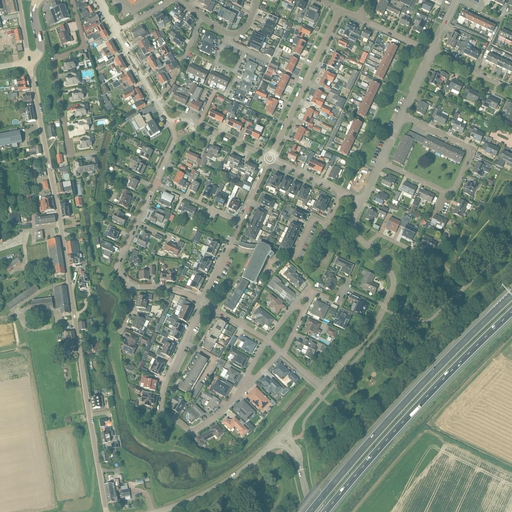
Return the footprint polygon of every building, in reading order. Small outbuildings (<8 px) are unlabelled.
[(14,0),(0,0),(0,10),(1,10),(3,10),(4,16),(17,13),(14,0)] [(70,19),(65,5),(60,7),(57,0),(56,0),(51,2),(52,7),(51,7),(50,9),(51,11),(50,11),(54,25),(70,19)] [(77,6),(79,12),(88,7),(85,2),(88,0),(87,0),(79,0),(82,3),(77,6)] [(111,0),(122,18),(134,11),(133,10),(134,9),(135,11),(150,2),(148,0),(129,0),(132,4),(130,5),(127,0),(111,0)] [(210,1),(208,0),(202,0),(201,4),(204,6),(203,9),(210,12),(212,8),(209,7),(212,1),(210,1)] [(244,3),(237,0),(233,0),(232,3),(237,6),(242,8),(243,6),(242,6),(243,3),(244,3)] [(284,0),(283,3),(288,5),(287,8),(292,11),(295,5),(292,4),(293,0),(284,0)] [(389,3),(386,2),(381,0),(375,13),(383,16),(386,10),(399,16),(404,5),(398,2),(396,6),(393,5),(392,7),(388,4),(389,3)] [(432,6),(428,4),(425,3),(426,0),(427,1),(427,0),(426,0),(418,0),(422,2),(421,5),(424,6),(422,10),(429,13),(432,6)] [(300,1),(298,6),(297,8),(295,12),(297,13),(299,9),(303,11),(306,4),(300,1)] [(173,17),(174,17),(180,21),(184,16),(182,14),(183,11),(177,6),(172,12),(171,12),(170,13),(170,15),(173,17)] [(306,13),(304,16),(303,19),(315,25),(319,14),(317,13),(319,10),(311,6),(309,12),(308,14),(306,13)] [(409,10),(410,8),(405,6),(405,7),(404,7),(402,13),(405,15),(407,10),(408,11),(409,10)] [(89,15),(86,9),(79,12),(83,19),(89,15)] [(222,21),(226,11),(221,9),(217,18),(219,19),(219,18),(222,20),(222,21)] [(224,21),(227,22),(231,13),(232,11),(230,10),(229,12),(226,11),(222,21),(223,22),(224,21)] [(460,17),(465,20),(468,14),(463,11),(460,17)] [(417,20),(415,25),(413,30),(414,29),(417,31),(416,32),(420,33),(425,23),(424,23),(426,20),(426,21),(428,16),(423,14),(418,12),(417,14),(414,19),(417,20)] [(154,18),(156,22),(158,24),(162,22),(165,25),(169,22),(168,20),(166,16),(163,17),(161,13),(154,18)] [(227,22),(226,23),(228,24),(229,23),(232,24),(233,23),(235,24),(236,20),(235,19),(236,16),(231,13),(227,22)] [(474,16),(468,14),(465,20),(471,22),(474,16)] [(88,24),(83,26),(85,32),(88,31),(88,30),(98,25),(96,22),(99,20),(96,15),(92,17),(90,18),(92,21),(88,24)] [(276,25),(278,20),(269,15),(268,17),(269,17),(267,21),(266,20),(276,25)] [(403,18),(402,19),(400,24),(405,26),(405,25),(408,27),(411,22),(409,21),(410,17),(407,15),(405,19),(403,18)] [(183,26),(185,23),(190,27),(192,25),(191,24),(194,20),(189,16),(186,19),(184,17),(180,23),(183,26)] [(471,22),(476,25),(479,19),(474,16),(471,22)] [(485,22),(479,19),(476,25),(482,28),(485,22)] [(277,28),(275,27),(276,25),(266,20),(265,22),(267,22),(265,25),(264,25),(274,30),(276,30),(277,28)] [(482,28),(487,30),(490,24),(485,22),(482,28)] [(356,34),(356,33),(358,29),(356,28),(356,27),(348,24),(345,31),(343,35),(348,37),(350,32),(356,34)] [(487,30),(490,31),(489,33),(492,35),(493,33),(495,34),(498,28),(490,24),(487,30)] [(63,34),(58,35),(60,39),(61,39),(63,45),(62,45),(62,46),(67,44),(71,42),(70,38),(68,34),(69,33),(66,25),(60,27),(61,31),(63,34)] [(263,31),(272,35),(274,30),(264,25),(263,27),(264,27),(263,30),(263,31)] [(98,32),(95,34),(92,35),(94,38),(105,31),(102,26),(97,29),(98,32)] [(143,39),(147,36),(149,35),(147,31),(145,32),(141,26),(131,32),(135,39),(141,36),(143,39)] [(295,31),(294,35),(297,36),(302,39),(304,35),(302,34),(303,33),(309,36),(311,31),(304,28),(301,27),(299,33),(295,31)] [(504,43),(505,40),(508,33),(502,30),(502,31),(499,29),(492,45),(495,47),(498,40),(504,43)] [(20,30),(11,31),(12,36),(15,35),(15,38),(16,43),(22,42),(20,30)] [(174,30),(170,35),(175,39),(173,42),(176,45),(180,48),(184,42),(182,40),(177,37),(179,34),(175,31),(174,30)] [(260,36),(266,38),(269,40),(272,35),(263,31),(263,30),(262,30),(261,32),(262,32),(261,35),(260,36)] [(105,31),(94,38),(96,41),(98,40),(102,38),(103,40),(109,37),(105,31)] [(152,34),(156,41),(161,38),(158,31),(152,34)] [(204,36),(216,42),(217,40),(215,39),(216,36),(206,31),(204,36)] [(359,36),(358,38),(357,40),(362,42),(364,38),(368,40),(371,34),(364,31),(361,37),(359,36)] [(263,43),(266,38),(260,36),(261,35),(253,32),(251,37),(263,43)] [(459,36),(457,35),(452,33),(449,40),(463,46),(464,44),(457,40),(459,36)] [(470,57),(474,50),(473,50),(474,48),(471,47),(470,49),(467,47),(469,43),(472,36),(469,35),(467,38),(466,42),(466,41),(464,44),(463,46),(461,51),(464,52),(463,54),(470,57)] [(202,41),(214,46),(212,45),(214,42),(215,43),(216,42),(204,36),(202,41)] [(249,42),(261,48),(263,43),(251,37),(249,42)] [(156,41),(159,46),(158,46),(160,50),(166,46),(162,38),(156,41)] [(142,42),(138,44),(141,50),(147,47),(150,45),(149,42),(147,39),(144,41),(142,42)] [(301,41),(300,40),(297,47),(303,50),(306,43),(301,41)] [(338,45),(343,47),(346,48),(351,50),(354,43),(349,40),(347,43),(340,40),(338,45)] [(461,51),(463,46),(449,40),(446,46),(453,49),(455,46),(459,48),(457,51),(460,52),(461,51)] [(101,51),(100,51),(102,54),(103,54),(105,52),(106,52),(109,51),(109,50),(114,47),(111,41),(107,44),(105,45),(107,47),(102,50),(101,51)] [(202,46),(214,52),(214,50),(213,49),(214,46),(202,41),(204,42),(202,46)] [(247,47),(259,53),(261,48),(249,42),(247,47)] [(387,50),(395,53),(398,48),(390,44),(387,50)] [(147,47),(141,50),(145,56),(150,53),(154,51),(151,45),(147,47)] [(167,46),(161,49),(163,52),(162,53),(163,55),(164,54),(164,55),(165,57),(171,53),(167,46)] [(214,52),(202,46),(200,51),(210,55),(211,52),(213,53),(214,52)] [(485,61),(491,64),(494,57),(489,54),(489,53),(491,54),(493,51),(496,53),(497,50),(494,48),(494,49),(492,48),(489,46),(487,51),(483,58),(486,59),(485,61)] [(105,52),(103,54),(105,57),(106,56),(107,55),(110,53),(112,56),(113,55),(118,53),(114,47),(109,50),(109,51),(106,52),(105,52)] [(300,56),(303,50),(297,47),(294,53),(300,56)] [(278,49),(273,58),(279,60),(282,61),(285,63),(288,65),(289,64),(295,67),(298,61),(292,58),(290,62),(286,60),(285,60),(280,57),(283,51),(278,49)] [(361,62),(361,63),(360,63),(363,64),(369,52),(364,50),(363,52),(365,53),(361,62)] [(385,55),(393,59),(395,53),(387,50),(385,55)] [(477,57),(481,59),(484,52),(481,50),(480,53),(474,50),(470,57),(476,60),(477,57)] [(88,53),(83,54),(85,62),(89,60),(91,59),(89,53),(88,53)] [(345,58),(340,56),(334,54),(331,60),(337,63),(339,58),(343,60),(345,58)] [(382,61),(390,64),(393,59),(385,55),(382,61)] [(120,57),(116,60),(115,60),(118,66),(123,63),(120,57)] [(152,57),(151,58),(147,60),(150,66),(155,63),(152,57)] [(491,64),(497,66),(500,59),(494,57),(491,64)] [(351,60),(351,59),(348,58),(347,60),(347,61),(348,61),(350,62),(353,64),(359,66),(362,67),(363,65),(351,60)] [(76,68),(75,65),(75,64),(78,63),(77,59),(69,60),(69,62),(64,63),(65,66),(64,66),(63,67),(62,68),(62,69),(62,70),(63,71),(64,71),(72,70),(72,69),(76,68)] [(155,63),(150,66),(153,71),(158,69),(158,68),(162,67),(160,63),(163,61),(162,59),(158,61),(155,63)] [(497,66),(503,69),(506,62),(500,59),(497,66)] [(337,63),(331,60),(328,66),(334,69),(338,72),(340,69),(341,65),(337,63)] [(179,67),(176,61),(165,68),(168,73),(174,70),(179,67)] [(244,63),(244,65),(255,70),(258,65),(248,61),(246,64),(244,63)] [(380,66),(388,69),(390,64),(382,61),(380,66)] [(271,62),(269,66),(277,70),(279,65),(271,62)] [(511,65),(506,62),(503,69),(508,72),(511,65)] [(118,66),(115,68),(112,70),(110,72),(112,75),(114,74),(114,73),(116,71),(119,69),(121,72),(127,69),(123,63),(118,66)] [(292,74),(295,67),(289,64),(288,65),(285,71),(292,74)] [(191,65),(189,69),(187,72),(191,74),(189,78),(191,79),(197,67),(191,65)] [(255,70),(244,65),(243,66),(245,67),(243,70),(245,71),(255,76),(255,75),(253,74),(255,70)] [(377,71),(385,75),(388,69),(380,66),(377,71)] [(197,67),(191,79),(193,75),(197,77),(195,80),(197,81),(202,70),(197,67)] [(164,76),(168,73),(165,68),(162,69),(157,72),(160,77),(158,79),(162,85),(167,82),(164,76)] [(202,70),(197,81),(198,79),(199,78),(202,80),(201,83),(203,84),(208,73),(202,70)] [(242,73),(241,75),(253,80),(255,76),(245,71),(244,74),(242,73)] [(359,73),(354,71),(349,80),(355,82),(359,73)] [(385,75),(377,71),(375,77),(382,80),(385,75)] [(77,78),(80,78),(79,72),(72,73),(73,77),(67,78),(67,81),(66,82),(65,82),(64,83),(64,84),(65,85),(66,86),(67,86),(74,85),(74,84),(78,83),(77,78)] [(209,87),(211,88),(218,74),(212,72),(208,80),(212,81),(209,87)] [(325,72),(323,78),(328,81),(330,77),(335,79),(336,76),(331,74),(331,75),(325,72)] [(442,77),(446,79),(448,75),(439,72),(438,75),(434,73),(431,78),(432,79),(430,83),(429,83),(432,85),(437,87),(442,77)] [(117,84),(116,84),(118,87),(124,84),(127,82),(132,79),(129,73),(125,76),(124,76),(120,78),(122,81),(117,84)] [(224,77),(218,74),(211,88),(212,88),(214,83),(218,84),(216,88),(218,89),(224,77)] [(253,80),(241,75),(240,76),(242,77),(241,80),(243,81),(253,86),(253,85),(251,85),(253,80)] [(275,76),(274,79),(287,85),(290,78),(283,75),(282,79),(277,77),(277,78),(275,76)] [(229,80),(224,77),(218,89),(220,85),(224,87),(222,90),(224,91),(229,80)] [(328,81),(323,78),(320,85),(325,87),(325,88),(329,90),(331,87),(327,85),(328,81)] [(130,88),(136,85),(132,79),(127,82),(130,88)] [(283,91),(287,85),(274,79),(273,81),(279,84),(277,88),(283,91)] [(349,80),(346,87),(341,85),(340,87),(350,92),(355,82),(349,80)] [(447,82),(445,86),(443,92),(447,94),(448,91),(451,92),(452,89),(459,93),(463,85),(463,84),(462,85),(458,83),(458,82),(453,80),(451,84),(447,82)] [(239,83),(239,85),(250,90),(253,86),(243,81),(241,84),(239,83)] [(372,82),(370,88),(377,91),(380,86),(372,82)] [(105,84),(100,87),(102,96),(110,92),(105,84)] [(197,86),(193,84),(188,94),(193,96),(197,87),(197,86)] [(240,87),(238,90),(248,95),(250,90),(239,85),(238,86),(240,87)] [(271,85),(269,88),(276,92),(274,95),(280,98),(283,91),(277,88),(274,87),(271,85)] [(174,101),(180,103),(184,93),(179,91),(180,89),(174,86),(173,88),(170,92),(177,95),(174,101)] [(197,87),(193,96),(191,99),(194,100),(192,102),(190,108),(198,112),(202,104),(198,101),(203,90),(197,87)] [(467,87),(463,96),(461,100),(466,101),(467,99),(476,103),(480,95),(479,96),(475,94),(475,93),(470,90),(471,89),(467,87)] [(83,94),(86,93),(85,88),(78,89),(78,92),(72,93),(73,97),(72,97),(71,97),(70,98),(70,99),(70,100),(71,101),(72,101),(80,100),(80,99),(84,99),(83,94)] [(375,97),(377,91),(370,88),(367,93),(375,97)] [(126,93),(123,95),(122,96),(125,100),(131,97),(132,99),(141,94),(138,89),(135,91),(133,89),(126,93)] [(233,93),(244,99),(247,94),(248,95),(238,90),(237,89),(235,92),(233,91),(233,93)] [(267,95),(257,90),(256,94),(266,99),(267,95)] [(326,97),(327,95),(323,93),(322,93),(317,91),(314,97),(320,100),(322,95),(326,97)] [(184,93),(180,103),(185,106),(187,101),(188,100),(187,99),(189,95),(184,93)] [(232,99),(237,101),(242,103),(244,99),(233,93),(232,95),(234,95),(232,99)] [(372,102),(375,97),(367,93),(366,96),(363,94),(363,96),(357,94),(358,93),(357,93),(356,95),(362,97),(365,99),(372,102)] [(141,94),(132,99),(133,100),(134,103),(135,103),(135,104),(134,105),(138,111),(139,110),(146,106),(145,106),(144,103),(143,104),(141,101),(143,100),(144,100),(141,94)] [(26,103),(32,102),(31,95),(23,96),(24,100),(21,100),(22,104),(24,103),(25,105),(26,104),(27,104),(26,103)] [(314,97),(311,103),(317,106),(318,103),(328,108),(329,104),(320,100),(314,97)] [(497,107),(497,106),(497,105),(499,102),(499,101),(498,102),(494,100),(494,99),(489,97),(487,101),(484,99),(481,105),(488,108),(489,107),(495,110),(497,107)] [(338,102),(336,107),(342,109),(346,101),(340,98),(338,102)] [(362,104),(370,107),(372,102),(365,99),(362,104)] [(269,106),(275,109),(278,103),(272,100),(269,106)] [(423,116),(428,106),(430,107),(432,104),(426,101),(424,104),(420,102),(418,107),(418,108),(416,112),(415,112),(423,116)] [(114,109),(112,105),(110,102),(104,105),(107,113),(114,109)] [(29,122),(31,122),(36,121),(32,103),(27,104),(26,104),(26,110),(23,110),(24,114),(27,113),(28,116),(25,116),(26,120),(29,119),(29,122)] [(86,109),(89,109),(88,103),(81,105),(81,108),(75,109),(76,112),(74,113),(73,113),(73,114),(73,115),(73,116),(74,117),(75,117),(83,116),(83,115),(87,114),(86,109)] [(367,113),(370,107),(362,104),(360,109),(367,113)] [(213,106),(211,111),(208,117),(215,120),(218,114),(214,112),(216,107),(213,106)] [(266,113),(268,114),(272,116),(275,109),(269,106),(266,113)] [(305,115),(311,118),(313,114),(318,116),(319,113),(314,111),(314,112),(308,109),(305,115)] [(365,118),(367,113),(360,109),(357,115),(365,118)] [(432,117),(435,118),(434,121),(439,123),(440,122),(444,125),(443,125),(444,125),(448,117),(441,114),(442,112),(439,110),(436,109),(432,117)] [(146,111),(132,119),(137,128),(143,124),(151,138),(155,136),(160,133),(153,122),(153,121),(151,122),(146,111)] [(218,114),(215,120),(222,123),(225,118),(225,117),(227,112),(224,111),(222,116),(218,114)] [(455,113),(452,119),(450,124),(454,126),(452,129),(457,132),(458,131),(462,133),(462,134),(464,129),(466,126),(456,121),(459,115),(455,113)] [(229,120),(229,121),(227,125),(233,128),(236,122),(232,120),(235,116),(232,114),(229,120)] [(308,125),(312,127),(314,124),(309,122),(311,118),(305,115),(302,122),(308,124),(308,125)] [(85,131),(89,130),(88,125),(91,125),(90,119),(83,120),(84,123),(78,125),(78,128),(77,128),(76,129),(75,130),(75,131),(76,132),(77,133),(78,133),(86,131),(85,131)] [(236,122),(233,128),(240,132),(243,126),(245,121),(243,119),(240,124),(236,122)] [(353,125),(360,129),(363,123),(355,120),(353,125)] [(53,123),(52,123),(47,124),(50,139),(56,138),(53,123)] [(253,124),(250,123),(247,128),(245,134),(252,137),(254,131),(251,129),(253,124)] [(332,128),(322,124),(321,126),(330,129),(326,136),(328,137),(332,128)] [(360,129),(353,125),(350,131),(357,134),(360,129)] [(254,131),(252,137),(258,140),(261,134),(263,129),(261,128),(257,126),(254,131)] [(472,134),(470,138),(475,140),(476,139),(480,141),(480,142),(484,134),(477,131),(478,129),(471,126),(468,132),(472,134)] [(309,134),(310,132),(305,130),(300,128),(297,134),(302,137),(304,132),(309,134)] [(350,131),(348,134),(347,136),(355,140),(357,134),(350,131)] [(20,132),(15,133),(0,135),(0,147),(22,144),(20,132)] [(302,137),(297,134),(294,140),(299,143),(304,145),(305,142),(301,140),(302,137)] [(94,141),(93,135),(86,136),(87,140),(80,141),(81,144),(80,144),(79,145),(78,146),(78,147),(79,148),(80,149),(81,149),(88,148),(88,147),(92,146),(91,141),(94,141)] [(355,140),(347,136),(345,142),(352,145),(355,140)] [(401,142),(411,147),(414,140),(412,140),(409,138),(406,137),(404,136),(405,137),(403,140),(402,139),(401,142)] [(429,149),(434,139),(431,138),(430,139),(427,137),(428,136),(427,136),(426,139),(423,145),(423,146),(429,149)] [(434,139),(429,149),(435,152),(440,142),(439,143),(436,142),(437,140),(434,139)] [(485,153),(495,157),(499,149),(498,150),(494,148),(494,147),(490,145),(490,143),(486,141),(482,149),(486,151),(485,153)] [(350,151),(352,145),(345,142),(342,147),(350,151)] [(401,142),(400,145),(401,146),(399,149),(398,148),(408,153),(411,147),(401,142)] [(440,142),(435,152),(441,155),(446,145),(443,143),(443,145),(439,143),(440,142)] [(141,157),(144,158),(149,160),(153,152),(148,150),(149,147),(145,145),(141,143),(139,148),(143,150),(141,157)] [(298,147),(294,145),(291,153),(290,153),(288,158),(295,162),(297,156),(295,155),(298,147)] [(446,145),(441,155),(448,158),(452,148),(452,149),(448,147),(449,146),(446,145)] [(30,156),(35,155),(37,154),(37,156),(42,155),(40,147),(36,148),(29,149),(30,156)] [(202,158),(200,163),(199,166),(203,168),(207,160),(210,162),(212,157),(217,160),(218,159),(220,155),(221,156),(221,155),(218,154),(219,153),(218,153),(219,150),(212,147),(206,160),(202,158)] [(350,151),(342,147),(339,153),(347,156),(350,151)] [(405,159),(408,153),(398,148),(399,149),(398,152),(397,152),(395,154),(405,159)] [(454,160),(458,151),(455,149),(455,150),(452,149),(452,148),(448,158),(454,160)] [(458,151),(454,160),(460,163),(465,154),(464,153),(464,155),(461,153),(461,152),(458,151)] [(184,161),(187,162),(186,165),(188,166),(193,155),(188,152),(185,158),(184,161)] [(498,162),(497,166),(502,168),(505,162),(511,165),(511,156),(511,155),(506,153),(505,153),(503,152),(498,162)] [(402,165),(404,162),(405,159),(395,154),(394,157),(395,158),(393,161),(392,160),(392,161),(402,165)] [(188,166),(190,167),(191,168),(193,165),(192,164),(193,161),(196,163),(199,158),(193,155),(188,166)] [(224,164),(231,168),(236,158),(234,157),(235,156),(232,155),(232,156),(231,155),(228,162),(225,161),(224,164)] [(301,156),(299,161),(305,164),(307,159),(301,156)] [(76,169),(73,169),(74,176),(75,177),(76,177),(77,177),(79,177),(79,176),(79,175),(79,171),(82,171),(82,173),(92,171),(92,168),(97,167),(97,163),(98,163),(97,157),(92,158),(93,163),(84,165),(82,165),(81,162),(75,163),(76,169)] [(130,164),(133,165),(135,166),(132,171),(142,175),(145,167),(140,165),(141,162),(133,158),(130,164)] [(234,169),(239,171),(242,165),(243,163),(241,161),(241,160),(236,158),(231,168),(234,169)] [(311,160),(310,163),(308,168),(314,171),(318,163),(311,160)] [(491,166),(485,163),(481,161),(479,164),(477,163),(474,168),(475,168),(473,173),(472,172),(472,173),(480,176),(483,171),(488,174),(490,170),(491,166)] [(245,166),(242,165),(239,171),(247,175),(252,165),(247,163),(245,166)] [(318,163),(314,171),(321,174),(324,166),(318,163)] [(248,186),(251,188),(252,184),(250,183),(247,181),(249,176),(251,173),(254,174),(257,175),(258,171),(256,170),(257,167),(252,165),(247,175),(245,180),(243,184),(244,185),(248,187),(248,186)] [(336,180),(337,178),(338,177),(337,177),(340,170),(333,167),(329,176),(333,178),(332,179),(336,180)] [(178,172),(176,178),(185,182),(186,180),(188,177),(186,176),(184,175),(178,172)] [(280,189),(282,186),(278,184),(282,178),(281,177),(281,176),(277,174),(277,175),(276,175),(270,187),(276,190),(275,192),(278,193),(280,189)] [(57,185),(58,190),(71,187),(69,175),(64,175),(65,176),(64,177),(64,180),(65,180),(66,183),(57,185)] [(128,188),(130,189),(135,191),(138,182),(135,181),(137,178),(131,175),(128,180),(131,181),(128,188)] [(381,184),(386,186),(390,188),(392,184),(393,185),(396,179),(390,176),(389,180),(384,178),(381,184)] [(185,182),(176,178),(173,183),(179,186),(183,187),(187,189),(189,184),(185,182)] [(288,196),(289,194),(291,190),(288,188),(291,182),(290,181),(286,179),(285,179),(282,186),(280,189),(286,192),(285,194),(288,196)] [(194,182),(192,186),(190,191),(196,194),(199,185),(194,182)] [(480,185),(477,184),(473,182),(471,185),(467,183),(465,188),(466,189),(464,193),(463,193),(471,197),(475,187),(478,188),(480,185)] [(297,200),(300,194),(297,193),(300,186),(299,186),(299,185),(295,183),(295,184),(294,183),(291,190),(289,194),(295,196),(294,198),(297,200)] [(405,183),(403,187),(401,191),(412,196),(414,192),(416,188),(411,185),(411,186),(409,185),(405,183)] [(213,186),(211,191),(207,188),(205,192),(203,197),(209,200),(211,194),(216,196),(217,193),(219,189),(213,186)] [(220,187),(219,189),(217,193),(220,194),(219,196),(219,195),(215,203),(223,206),(228,196),(224,194),(221,193),(223,188),(220,187)] [(300,194),(297,200),(303,203),(302,204),(305,206),(309,198),(306,197),(309,190),(308,190),(308,189),(304,187),(304,188),(303,188),(300,194)] [(128,197),(130,193),(123,190),(121,194),(123,195),(119,205),(126,208),(131,198),(128,197)] [(227,205),(230,206),(228,209),(236,212),(239,205),(240,202),(239,202),(239,201),(239,200),(238,200),(237,201),(233,199),(236,194),(235,194),(235,192),(233,191),(227,205)] [(417,195),(415,200),(412,204),(412,205),(417,207),(419,203),(421,198),(431,203),(434,196),(433,195),(432,196),(428,194),(429,194),(423,191),(420,197),(417,195)] [(397,192),(391,204),(397,207),(399,203),(397,202),(400,193),(397,192)] [(162,205),(163,206),(163,205),(167,207),(169,202),(171,203),(172,201),(174,198),(178,200),(179,196),(171,193),(170,196),(164,193),(162,199),(160,198),(161,196),(158,203),(161,205),(162,205)] [(318,202),(318,203),(326,207),(329,201),(324,198),(325,195),(319,193),(318,196),(320,197),(318,202)] [(373,201),(378,204),(382,206),(384,202),(385,202),(388,196),(382,193),(381,197),(376,195),(373,201)] [(43,201),(38,202),(40,213),(55,210),(53,198),(42,200),(43,201)] [(261,203),(261,204),(267,207),(266,210),(272,213),(276,204),(264,198),(263,199),(262,198),(260,203),(261,203)] [(183,200),(181,204),(177,212),(192,219),(196,210),(189,206),(190,204),(183,200)] [(461,218),(466,208),(470,210),(472,206),(468,204),(459,200),(455,209),(456,209),(454,214),(453,213),(453,214),(458,216),(461,218)] [(309,210),(317,213),(318,210),(323,212),(323,213),(326,207),(318,203),(318,202),(315,201),(312,207),(311,206),(309,210)] [(66,208),(62,209),(61,209),(63,219),(69,218),(68,208),(66,208)] [(255,215),(265,220),(268,214),(272,216),(273,214),(272,213),(266,210),(265,213),(258,210),(258,209),(255,215)] [(289,218),(295,221),(297,218),(303,221),(304,220),(304,221),(306,216),(306,215),(294,210),(289,218)] [(123,214),(118,212),(117,211),(116,214),(112,221),(123,226),(127,219),(122,217),(123,214)] [(373,217),(374,218),(375,219),(377,215),(369,211),(365,219),(371,222),(373,217)] [(155,224),(156,221),(159,223),(161,220),(163,221),(164,219),(169,221),(172,215),(164,212),(163,215),(157,212),(156,215),(153,213),(149,221),(155,224)] [(10,225),(17,224),(16,214),(9,214),(10,225)] [(253,221),(263,225),(265,220),(255,215),(254,219),(253,221)] [(424,228),(427,229),(431,231),(432,230),(428,228),(430,224),(431,225),(436,227),(437,225),(443,228),(445,225),(447,221),(435,215),(431,223),(427,221),(424,228)] [(54,216),(49,216),(39,218),(38,216),(34,217),(36,226),(50,224),(55,223),(54,216)] [(407,217),(405,221),(402,227),(405,229),(402,236),(412,241),(414,236),(417,230),(407,226),(410,218),(407,217)] [(288,228),(298,233),(301,227),(300,227),(294,224),(295,221),(289,218),(288,221),(291,223),(288,228)] [(390,218),(387,224),(385,229),(395,233),(399,226),(402,227),(405,221),(402,219),(400,222),(390,218)] [(250,226),(260,231),(263,225),(253,221),(252,223),(250,226)] [(107,237),(111,239),(115,241),(119,234),(114,232),(115,229),(111,227),(109,226),(107,231),(109,232),(107,237)] [(248,231),(258,236),(260,231),(250,226),(249,229),(249,231),(248,231)] [(286,233),(295,238),(297,235),(296,235),(297,233),(298,233),(288,228),(286,233)] [(258,236),(248,231),(245,237),(246,237),(255,241),(258,236)] [(145,248),(148,241),(147,241),(150,235),(144,232),(141,238),(140,237),(137,244),(145,248)] [(283,239),(293,243),(294,241),(295,238),(286,233),(283,239)] [(425,236),(423,241),(421,245),(430,250),(433,252),(436,244),(431,242),(432,240),(425,236)] [(210,238),(208,241),(211,242),(212,242),(209,248),(217,252),(220,246),(217,245),(219,242),(212,239),(210,238)] [(59,239),(47,241),(51,265),(50,265),(50,268),(55,267),(57,276),(65,274),(64,271),(64,265),(59,239)] [(293,243),(283,239),(281,244),(290,249),(292,245),(293,243)] [(77,241),(71,242),(66,243),(68,255),(68,254),(71,253),(71,255),(79,253),(77,241)] [(113,246),(108,244),(101,241),(100,243),(103,256),(109,259),(112,254),(113,254),(114,251),(111,249),(113,246)] [(172,256),(173,254),(177,256),(180,248),(182,249),(184,244),(179,241),(176,246),(168,243),(165,251),(169,253),(168,254),(172,256)] [(261,243),(255,255),(243,279),(253,284),(265,260),(267,255),(271,259),(274,255),(269,251),(270,249),(271,248),(261,243)] [(290,249),(281,244),(278,250),(288,254),(290,249)] [(203,251),(201,254),(211,259),(212,256),(215,257),(217,252),(209,248),(206,246),(204,252),(203,251)] [(139,253),(138,252),(134,250),(132,254),(134,258),(128,261),(132,269),(141,264),(137,256),(139,253)] [(68,255),(70,266),(81,264),(79,253),(71,255),(71,253),(68,254),(68,255)] [(209,262),(211,259),(201,254),(200,257),(201,258),(199,264),(201,265),(209,269),(212,263),(209,262)] [(19,257),(4,267),(8,272),(21,264),(21,263),(22,262),(19,257)] [(340,272),(349,276),(354,266),(337,258),(335,264),(344,269),(342,272),(341,272),(340,272)] [(36,271),(47,269),(49,269),(48,261),(35,263),(36,271)] [(209,269),(201,265),(199,270),(198,270),(196,273),(199,274),(200,271),(207,274),(209,269)] [(291,281),(289,282),(291,284),(292,283),(299,289),(304,282),(298,277),(297,277),(296,276),(297,274),(294,273),(296,270),(292,266),(290,269),(289,268),(284,275),(291,281)] [(149,272),(144,272),(139,272),(140,280),(149,280),(149,276),(150,276),(154,276),(154,271),(154,267),(150,268),(150,272),(149,273),(149,272)] [(162,272),(161,274),(161,279),(167,280),(166,281),(174,282),(175,273),(168,272),(168,273),(162,272)] [(193,282),(202,286),(204,280),(198,277),(199,274),(196,273),(194,272),(193,275),(196,276),(193,282)] [(329,279),(327,283),(325,288),(331,291),(334,285),(335,285),(337,281),(334,280),(336,276),(326,272),(324,276),(329,279)] [(374,277),(367,273),(360,287),(370,292),(371,291),(374,292),(374,293),(378,286),(370,282),(372,276),(374,277)] [(87,275),(86,275),(81,276),(82,280),(78,280),(80,290),(86,289),(86,282),(88,282),(87,275)] [(281,295),(280,296),(284,298),(286,296),(290,300),(294,294),(287,288),(287,287),(285,285),(284,286),(280,283),(281,282),(274,277),(268,285),(274,291),(275,290),(281,295)] [(241,280),(239,285),(246,289),(249,284),(241,280)] [(202,286),(193,282),(191,287),(190,287),(188,290),(191,291),(192,288),(199,291),(202,286)] [(22,302),(39,290),(36,285),(6,306),(9,311),(22,302)] [(246,289),(239,285),(236,289),(243,293),(246,289)] [(69,314),(66,287),(54,289),(55,299),(32,302),(33,312),(56,308),(57,309),(60,309),(61,315),(69,314)] [(236,289),(233,294),(241,298),(243,293),(236,289)] [(138,296),(137,302),(147,304),(147,300),(152,301),(152,295),(144,294),(144,297),(138,296)] [(241,298),(233,294),(231,299),(238,303),(241,298)] [(281,309),(282,310),(282,309),(284,307),(281,304),(270,295),(267,298),(272,303),(268,308),(272,310),(271,311),(272,312),(273,312),(274,312),(277,315),(279,312),(279,311),(281,309)] [(178,303),(177,305),(178,306),(182,307),(182,309),(180,312),(189,316),(192,310),(188,308),(186,307),(185,306),(187,302),(185,301),(186,299),(185,299),(184,298),(183,298),(182,297),(181,297),(180,299),(178,303)] [(231,299),(228,303),(235,307),(238,303),(231,299)] [(354,311),(358,313),(363,315),(366,309),(367,309),(368,306),(358,301),(357,305),(354,311)] [(147,304),(137,302),(136,308),(142,309),(142,312),(141,312),(150,313),(150,307),(146,307),(147,304)] [(312,314),(322,319),(323,318),(328,308),(328,307),(324,305),(323,306),(322,305),(321,303),(318,302),(316,302),(314,306),(315,307),(314,309),(313,309),(311,313),(312,314)] [(235,307),(228,303),(225,308),(232,312),(235,307)] [(259,308),(257,311),(253,315),(258,319),(256,321),(263,326),(265,324),(268,327),(274,320),(259,308)] [(171,319),(176,321),(178,322),(179,319),(186,323),(189,316),(180,312),(179,316),(177,316),(173,314),(171,319)] [(343,329),(346,322),(348,317),(339,313),(333,324),(343,329)] [(151,319),(146,317),(142,315),(140,318),(137,316),(134,322),(143,326),(145,321),(149,322),(151,319)] [(90,329),(89,323),(92,323),(92,320),(95,319),(95,317),(91,317),(92,320),(82,321),(82,323),(79,324),(80,331),(90,329)] [(176,321),(171,319),(168,318),(167,321),(171,323),(170,325),(173,327),(172,330),(181,335),(184,328),(174,324),(175,321),(176,321)] [(224,329),(227,324),(218,319),(216,323),(217,323),(216,324),(224,329)] [(306,334),(307,334),(315,338),(318,333),(320,334),(321,331),(318,330),(320,325),(308,319),(306,324),(307,325),(306,325),(307,327),(308,327),(305,332),(306,334)] [(143,326),(134,322),(132,328),(135,329),(133,332),(143,337),(144,333),(140,332),(143,326)] [(224,329),(216,324),(215,326),(213,329),(221,334),(224,329)] [(211,334),(219,338),(221,334),(213,329),(211,332),(211,334)] [(326,334),(334,337),(336,332),(328,329),(326,334)] [(178,341),(181,335),(172,330),(170,333),(167,332),(166,334),(162,332),(160,336),(168,339),(167,339),(168,336),(178,341)] [(70,353),(72,353),(77,352),(74,332),(65,333),(68,349),(70,349),(70,353)] [(219,338),(211,334),(210,335),(209,335),(207,338),(216,343),(219,338)] [(121,350),(126,352),(128,353),(127,353),(132,355),(133,355),(136,347),(134,346),(138,339),(131,335),(127,343),(125,342),(121,350)] [(256,345),(241,336),(238,340),(245,343),(241,349),(251,354),(256,345)] [(165,345),(163,348),(172,353),(175,347),(169,344),(170,342),(171,342),(163,338),(161,344),(165,345)] [(216,343),(207,338),(206,341),(206,342),(205,343),(213,348),(216,343)] [(314,354),(316,349),(314,348),(316,345),(304,340),(303,342),(298,340),(296,345),(298,346),(296,350),(301,352),(303,348),(308,351),(305,356),(309,359),(312,353),(314,354)] [(213,348),(205,343),(204,345),(204,344),(202,348),(210,353),(213,348)] [(170,358),(172,353),(163,348),(162,351),(158,350),(156,355),(163,358),(164,355),(170,358)] [(244,365),(246,362),(248,359),(232,350),(230,354),(235,357),(233,360),(232,360),(231,360),(230,362),(242,369),(243,368),(244,368),(245,366),(245,365),(244,365)] [(180,386),(181,386),(179,389),(188,394),(192,388),(191,388),(193,384),(194,385),(208,360),(198,355),(199,356),(185,380),(186,380),(184,383),(182,382),(180,386)] [(221,359),(216,367),(219,369),(220,367),(222,368),(226,362),(221,359)] [(165,364),(160,362),(156,360),(153,366),(162,370),(165,364)] [(136,369),(141,371),(146,373),(147,371),(142,368),(144,365),(139,363),(136,369)] [(288,377),(294,383),(298,379),(292,373),(291,374),(290,373),(280,363),(277,367),(276,368),(272,371),(282,381),(287,376),(288,377)] [(150,372),(155,374),(159,376),(162,370),(153,366),(150,372)] [(234,383),(239,374),(230,368),(225,378),(234,383)] [(150,390),(155,391),(157,382),(148,380),(149,377),(142,376),(141,383),(144,384),(144,388),(150,389),(150,390)] [(264,388),(269,393),(272,390),(275,394),(281,388),(278,385),(274,381),(272,383),(266,377),(261,382),(265,386),(264,388)] [(215,392),(218,394),(223,396),(225,397),(231,388),(224,384),(222,382),(221,383),(218,380),(213,388),(216,390),(215,392)] [(268,401),(259,392),(256,388),(253,391),(253,392),(251,394),(250,394),(247,397),(251,400),(259,409),(264,404),(265,404),(267,404),(268,403),(268,401)] [(141,395),(143,395),(142,402),(145,403),(145,406),(150,407),(150,404),(154,404),(155,397),(151,396),(152,393),(145,392),(143,391),(141,395)] [(206,407),(208,408),(212,411),(215,406),(216,406),(217,405),(218,405),(220,401),(205,392),(202,396),(210,401),(206,407)] [(98,397),(91,398),(93,409),(100,408),(104,407),(102,397),(98,397)] [(179,414),(185,403),(178,399),(178,400),(175,398),(172,403),(175,405),(172,409),(179,414)] [(236,411),(239,414),(243,417),(245,415),(249,419),(251,417),(253,417),(255,415),(255,413),(243,401),(240,404),(241,405),(239,407),(237,407),(236,409),(236,411)] [(187,420),(188,421),(192,424),(195,420),(196,421),(199,418),(201,419),(202,418),(202,417),(205,414),(196,405),(187,413),(186,415),(186,417),(187,420)] [(223,423),(226,427),(230,431),(235,427),(239,431),(238,433),(242,437),(248,431),(238,422),(235,418),(232,421),(229,421),(227,419),(223,423)] [(223,433),(220,429),(216,425),(212,429),(213,430),(211,431),(200,437),(200,436),(195,439),(200,448),(205,445),(204,444),(205,443),(206,442),(205,441),(215,435),(218,438),(223,433)] [(104,429),(105,433),(101,434),(103,444),(107,443),(107,442),(110,442),(109,437),(111,436),(110,432),(111,432),(110,428),(104,429)] [(106,452),(104,452),(101,453),(103,463),(110,462),(110,458),(107,459),(106,452)] [(105,485),(105,486),(106,490),(115,488),(118,487),(119,487),(118,479),(114,480),(114,484),(105,485)] [(115,488),(106,490),(107,497),(111,496),(117,495),(116,491),(119,491),(118,487),(115,488)] [(107,497),(108,503),(118,502),(117,497),(122,496),(122,497),(125,497),(125,500),(131,499),(130,493),(120,494),(117,495),(111,496),(107,497)]
